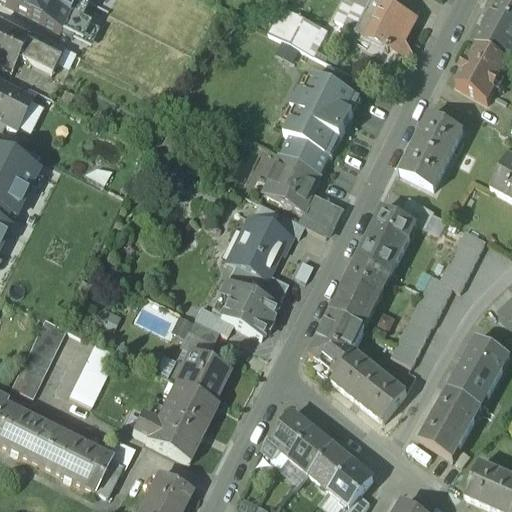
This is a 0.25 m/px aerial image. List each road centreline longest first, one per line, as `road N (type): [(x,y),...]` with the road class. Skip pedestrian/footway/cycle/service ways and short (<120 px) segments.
road 1 (residential): [(282,374),(466,0)]
road 2 (residential): [(511,273),(477,305),(386,467)]
road 3 (residential): [(212,511),(282,374)]
road 4 (residential): [(282,374),(386,467)]
